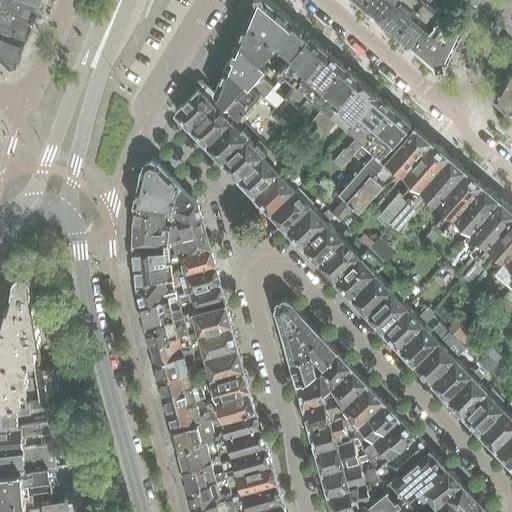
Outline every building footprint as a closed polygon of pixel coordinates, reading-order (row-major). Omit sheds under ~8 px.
[(37,0),(0,0),(0,28),(24,36),(37,0)] [(312,37),(268,0),(253,0),(246,17),(293,57),(312,37)] [(367,0),(365,4),(382,19),(398,0),(367,0)] [(398,0),(382,19),(400,34),(428,0),(398,0)] [(417,48),(429,33),(447,11),(445,10),(443,12),(434,4),(437,0),(428,0),(400,34),(417,48)] [(429,33),(451,52),(464,25),(462,23),(470,13),(464,8),(456,18),(447,11),(429,33)] [(236,42),(264,64),(273,56),(284,66),(293,57),(246,17),(236,42)] [(0,61),(7,68),(13,67),(24,36),(0,28),(0,61)] [(444,64),(451,52),(429,33),(417,48),(437,65),(437,66),(445,64),(444,64)] [(298,86),(329,52),(312,37),(293,57),(284,66),(279,70),(283,73),(277,80),(279,81),(266,96),(278,107),(286,97),(278,91),(289,78),(298,86)] [(227,65),(252,85),(267,68),(263,65),(264,64),(236,42),(227,65)] [(298,86),(316,101),(347,67),(329,52),(298,86)] [(215,92),(242,120),(265,97),(252,86),(252,85),(227,65),(215,92)] [(321,127),(363,81),(347,67),(316,101),(323,107),(312,119),(321,127)] [(495,96),(511,110),(511,81),(505,75),(495,96)] [(349,129),(381,96),(363,81),(321,127),(326,132),(337,119),(349,129)] [(193,128),(218,106),(198,87),(175,110),(193,128)] [(297,105),(303,112),(312,102),(305,96),(297,105)] [(336,176),(365,143),(396,109),(381,96),(349,129),(356,135),(327,169),(336,176)] [(303,112),(297,105),(288,98),(271,117),(286,131),(303,112)] [(208,145),(234,122),(218,106),(193,128),(208,145)] [(370,172),(413,123),(396,109),(365,143),(369,146),(334,188),(343,196),(346,199),(370,172)] [(225,162),(251,140),(234,122),(208,145),(225,162)] [(393,165),(404,175),(433,142),(416,127),(374,175),(384,183),(387,180),(384,178),(392,169),(391,167),(393,165)] [(255,145),(251,140),(225,162),(241,179),(266,155),(265,154),(270,149),(261,139),(255,145)] [(386,225),(449,155),(433,142),(404,175),(413,182),(402,194),(399,191),(377,217),(386,225)] [(241,179),(257,196),(282,171),(279,168),(285,163),(270,149),(265,154),(266,155),(241,179)] [(426,193),(438,203),(467,171),(449,155),(386,225),(393,231),(426,193)] [(142,170),(141,177),(157,187),(169,173),(160,163),(159,161),(159,162),(152,158),(151,158),(146,161),(145,161),(145,162),(142,168),(141,170),(142,170)] [(272,212),(298,190),(287,178),(294,173),(285,163),(279,168),(282,171),(257,196),(272,212)] [(485,185),(467,171),(438,203),(448,212),(421,243),(426,248),(440,232),(443,235),(446,231),(455,218),(485,185)] [(374,175),(370,172),(346,199),(354,206),(362,212),(386,185),(384,183),(374,175)] [(157,187),(174,197),(182,204),(196,199),(182,188),(169,173),(157,187)] [(169,209),(182,204),(174,197),(157,187),(141,177),(135,203),(169,209)] [(463,225),(471,232),(500,199),(485,185),(455,218),(446,231),(452,237),(463,225)] [(289,229),(314,207),(298,190),(272,212),(289,229)] [(343,196),(330,211),(341,221),(354,206),(346,199),(343,196)] [(196,199),(182,204),(169,209),(168,224),(200,215),(196,199)] [(462,275),(511,219),(511,208),(500,199),(471,232),(481,240),(471,251),(473,253),(458,272),(462,275)] [(134,205),(133,222),(168,224),(169,209),(135,203),(134,205)] [(320,213),(314,207),(289,229),(305,247),(330,223),(327,220),(332,215),(325,208),(320,213)] [(200,215),(168,224),(168,241),(171,241),(204,230),(200,215)] [(495,252),(506,261),(511,253),(511,219),(462,275),(467,279),(474,271),(477,273),(495,252)] [(168,241),(168,224),(133,222),(132,246),(163,247),(167,246),(168,241)] [(321,264),(346,240),(330,223),(305,247),(321,264)] [(171,241),(175,257),(177,257),(209,246),(204,230),(171,241)] [(337,280),(361,256),(346,240),(321,264),(337,280)] [(174,276),(182,274),(215,266),(209,246),(177,257),(181,269),(173,272),(174,276)] [(132,248),(134,266),(164,261),(163,248),(132,248)] [(369,249),(361,256),(337,280),(353,297),(377,273),(385,265),(369,249)] [(495,273),(511,287),(511,286),(511,253),(506,261),(495,273)] [(164,264),(164,261),(134,266),(137,288),(163,281),(166,281),(166,279),(173,278),(171,264),(164,264)] [(215,266),(182,274),(187,291),(219,282),(215,266)] [(0,368),(25,365),(24,362),(37,360),(36,358),(34,345),(40,344),(36,324),(32,298),(31,291),(31,286),(31,279),(30,276),(28,273),(24,272),(21,272),(19,273),(17,276),(15,281),(9,301),(1,329),(0,332),(0,368)] [(369,314),(394,291),(377,273),(353,297),(369,314)] [(137,288),(140,304),(167,297),(176,295),(175,291),(166,294),(163,281),(137,288)] [(190,300),(192,309),(225,301),(219,282),(187,291),(188,293),(178,295),(180,302),(190,300)] [(419,290),(414,284),(409,289),(415,294),(419,290)] [(385,331),(409,307),(394,291),(369,314),(385,331)] [(48,293),(40,295),(47,342),(56,341),(48,293)] [(171,311),(167,297),(140,304),(145,327),(173,319),(181,317),(179,308),(171,311)] [(284,298),(278,300),(277,301),(278,301),(277,307),(276,307),(276,308),(277,308),(284,333),(291,331),(290,329),(294,325),(305,316),(297,308),(294,304),(291,301),(290,300),(285,298),(285,297),(284,297),(284,298)] [(225,301),(192,309),(193,310),(192,310),(198,333),(231,324),(225,301)] [(385,331),(401,348),(425,324),(432,317),(425,311),(418,317),(409,307),(385,331)] [(305,316),(294,325),(302,336),(306,348),(322,334),(305,316)] [(474,333),(458,317),(449,327),(464,343),(474,333)] [(146,328),(150,345),(178,336),(187,334),(185,325),(175,328),(173,320),(146,328)] [(198,333),(204,355),(237,346),(231,324),(198,333)] [(431,330),(425,324),(401,348),(416,364),(440,340),(447,334),(438,324),(431,330)] [(308,355),(306,348),(302,336),(294,325),(290,329),(291,331),(284,333),(291,358),(308,355)] [(478,356),(489,345),(476,333),(465,344),(478,356)] [(306,348),(311,354),(322,367),(337,350),(322,334),(306,348)] [(155,362),(183,355),(178,336),(150,345),(155,362)] [(432,381),(456,357),(440,340),(416,364),(432,381)] [(204,355),(211,378),(244,368),(237,346),(204,355)] [(316,372),(311,354),(306,348),(308,355),(291,358),(298,382),(316,372)] [(330,386),(332,388),(353,367),(337,350),(322,367),(321,368),(333,383),(330,386)] [(482,365),(472,374),(448,397),(465,415),(489,391),(478,380),(488,371),(492,375),(501,367),(486,351),(477,360),(482,365)] [(154,363),(158,377),(187,369),(183,355),(155,362),(154,363)] [(448,397),(472,374),(456,357),(432,381),(448,397)] [(25,365),(0,368),(0,406),(22,403),(68,395),(62,359),(25,365)] [(342,406),(344,408),(368,383),(353,367),(332,388),(343,405),(342,406)] [(163,397),(164,397),(192,389),(189,376),(192,375),(191,368),(187,369),(158,377),(163,397)] [(250,389),(244,368),(211,378),(201,381),(203,388),(212,385),(216,398),(250,389)] [(298,382),(304,405),(324,399),(325,398),(325,389),(329,388),(320,371),(316,372),(298,382)] [(509,383),(498,371),(493,376),(504,388),(509,383)] [(344,408),(357,422),(367,414),(369,416),(385,400),(368,383),(344,408)] [(164,397),(168,413),(197,405),(206,402),(204,397),(195,399),(192,389),(164,397)] [(218,405),(221,418),(255,409),(250,389),(216,398),(206,400),(208,408),(218,405)] [(480,431),(505,408),(489,391),(465,415),(480,431)] [(304,405),(310,427),(330,422),(328,414),(334,412),(334,411),(340,409),(336,395),(324,399),(304,405)] [(374,442),(401,417),(385,400),(369,416),(367,414),(357,422),(356,424),(374,442)] [(0,406),(0,430),(18,428),(16,415),(30,413),(30,408),(40,407),(39,402),(22,404),(22,403),(0,406)] [(200,416),(197,405),(168,413),(173,430),(211,420),(209,413),(200,416)] [(497,449),(511,433),(511,415),(505,408),(480,431),(497,449)] [(255,409),(221,418),(227,436),(261,427),(255,409)] [(384,460),(386,463),(416,434),(401,417),(374,442),(389,456),(384,460)] [(310,427),(317,449),(337,444),(335,438),(340,436),(339,434),(348,431),(344,418),(330,422),(310,427)] [(0,450),(22,447),(21,435),(38,433),(38,435),(54,433),(54,430),(60,429),(59,420),(23,424),(24,427),(18,428),(0,430),(0,450)] [(173,431),(178,451),(206,442),(216,440),(211,420),(173,431)] [(223,458),(232,456),(266,446),(261,427),(227,436),(218,439),(223,458)] [(511,464),(511,433),(497,449),(511,464)] [(416,434),(386,463),(396,474),(394,476),(396,479),(431,449),(416,434)] [(317,449),(323,472),(361,460),(355,439),(337,444),(317,449)] [(381,449),(373,441),(365,449),(371,459),(381,449)] [(83,442),(22,447),(0,450),(0,472),(24,469),(47,465),(55,464),(54,451),(83,449),(83,442)] [(212,463),(206,442),(178,451),(184,470),(212,463)] [(271,464),(266,446),(232,456),(235,468),(225,471),(227,477),(237,474),(271,464)] [(376,511),(397,511),(405,505),(404,504),(417,493),(448,467),(431,449),(396,479),(393,481),(403,492),(393,499),(388,493),(371,507),(376,511)] [(86,455),(64,457),(64,465),(87,462),(86,455)] [(361,460),(323,472),(329,495),(368,483),(361,460)] [(189,490),(217,481),(212,463),(184,470),(183,471),(189,490)] [(237,474),(242,492),(276,483),(271,464),(237,474)] [(0,472),(0,499),(24,497),(23,483),(49,480),(47,465),(24,469),(0,472)] [(375,465),(364,469),(368,481),(379,477),(375,465)] [(447,496),(448,497),(463,483),(448,467),(417,493),(425,503),(430,499),(435,505),(447,496)] [(381,477),(373,481),(378,491),(386,488),(381,477)] [(222,499),(217,481),(189,490),(194,509),(225,500),(225,499),(222,499)] [(245,501),(248,511),(282,502),(276,483),(242,492),(231,495),(233,504),(245,501)] [(329,495),(334,511),(347,511),(366,502),(364,500),(372,498),(368,483),(329,495)] [(448,497),(442,502),(444,505),(449,501),(457,511),(475,495),(463,483),(448,497)] [(92,511),(86,485),(65,490),(67,498),(41,502),(42,505),(39,505),(40,511),(92,511)] [(475,495),(457,511),(486,511),(489,510),(475,495)] [(0,499),(0,511),(40,511),(39,505),(25,507),(24,497),(0,499)] [(228,511),(225,500),(194,509),(194,511),(228,511)] [(442,502),(432,510),(433,511),(457,511),(449,501),(444,505),(442,502)] [(284,511),(282,502),(248,511),(246,511),(284,511)] [(347,511),(373,511),(366,502),(347,511)]
